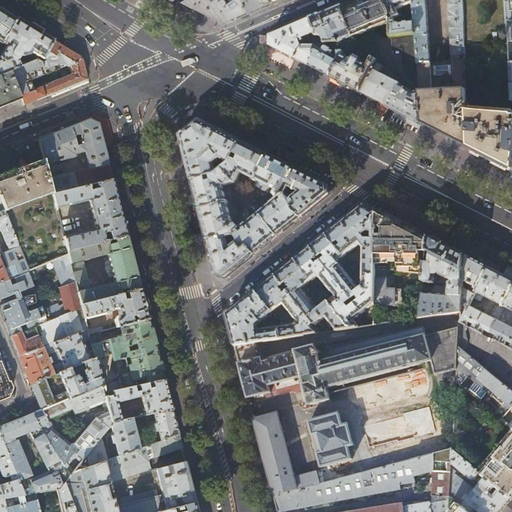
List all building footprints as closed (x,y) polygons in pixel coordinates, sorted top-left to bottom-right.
[(230,0),(232,1),(228,3),(225,0),(183,0),(182,1),(226,23),(239,17),(250,12),(244,0),(230,0)] [(266,0),(244,0),(250,12),(253,11),(268,4),(267,1),(266,0)] [(365,0),(361,2),(343,9),(355,38),(388,24),(391,24),(391,21),(391,14),(384,0),(365,0)] [(384,0),(391,14),(391,21),(401,17),(404,17),(406,23),(391,26),(392,37),(416,34),(413,0),(384,0)] [(448,0),(451,59),(465,56),(462,0),(413,0),(416,34),(418,64),(431,64),(426,0),(448,0)] [(325,12),(312,18),(318,32),(317,36),(325,37),(325,39),(326,44),(337,43),(338,44),(340,44),(355,38),(343,9),(341,6),(325,12)] [(0,42),(1,43),(17,18),(7,12),(0,7),(0,42)] [(35,29),(17,18),(1,43),(6,46),(0,56),(0,75),(10,71),(21,67),(18,60),(22,53),(23,54),(27,53),(29,51),(38,57),(36,60),(39,62),(53,40),(35,29)] [(302,22),(293,26),(270,35),(270,46),(295,59),(310,66),(316,45),(317,41),(317,36),(318,32),(312,18),(302,22)] [(416,34),(392,37),(392,51),(402,50),(403,68),(405,68),(406,81),(413,84),(420,83),(418,64),(416,34)] [(39,62),(36,60),(21,67),(10,71),(21,99),(24,105),(59,91),(87,79),(81,57),(69,50),(53,40),(39,62)] [(316,45),(310,66),(318,70),(332,77),(342,58),(340,53),(338,44),(337,43),(326,44),(323,45),(316,45)] [(340,53),(342,58),(332,77),(345,84),(361,92),(372,70),(377,60),(372,58),(369,64),(369,65),(361,61),(362,59),(357,57),(356,59),(353,57),(349,59),(346,57),(344,52),(340,53)] [(465,56),(451,59),(431,64),(418,64),(420,83),(423,124),(430,127),(448,137),(470,148),(468,112),(465,56)] [(402,85),(372,70),(361,92),(375,99),(390,107),(402,85)] [(0,107),(21,99),(10,71),(0,75),(0,107)] [(423,124),(420,83),(413,84),(406,81),(402,85),(390,107),(395,110),(423,124)] [(511,110),(468,112),(470,148),(480,153),(505,165),(511,169),(511,110)] [(98,124),(98,123),(89,119),(59,131),(38,139),(44,159),(45,164),(76,156),(75,154),(85,151),(89,167),(90,168),(109,164),(104,147),(98,124)] [(230,164),(242,141),(221,130),(201,120),(181,136),(187,159),(193,181),(218,174),(224,169),(225,168),(223,166),(216,170),(215,164),(221,159),(222,159),(221,160),(225,162),(225,161),(230,164)] [(110,146),(105,126),(100,124),(98,124),(104,147),(110,146)] [(255,148),(242,141),(230,164),(225,168),(224,169),(235,183),(241,172),(246,175),(245,178),(255,183),(256,180),(269,155),(255,148)] [(287,157),(273,150),(270,155),(284,162),(287,157)] [(270,155),(269,155),(256,180),(264,184),(262,189),(269,192),(271,188),(278,191),(276,195),(278,198),(279,198),(284,194),(285,194),(286,194),(293,194),(293,189),(295,185),(290,182),(297,169),(284,162),(270,155)] [(48,177),(45,164),(44,159),(17,169),(3,174),(0,175),(0,200),(19,246),(29,271),(52,262),(69,255),(67,250),(64,237),(56,208),(53,194),(48,177)] [(113,179),(109,164),(90,168),(89,167),(48,177),(53,194),(113,179)] [(315,172),(300,165),(297,169),(312,177),(315,173),(315,172)] [(235,183),(224,169),(218,174),(193,181),(195,189),(196,195),(201,210),(233,201),(229,185),(235,183)] [(297,169),(290,182),(295,185),(293,189),(300,193),(293,199),(299,206),(294,210),(301,217),(307,213),(314,206),(330,194),(329,185),(327,184),(312,177),(297,169)] [(335,185),(334,182),(315,172),(315,173),(329,180),(327,184),(329,185),(330,194),(314,206),(315,207),(332,192),(332,186),(335,185)] [(329,180),(315,173),(312,177),(327,184),(329,180)] [(113,179),(53,194),(56,208),(89,200),(97,228),(64,237),(67,250),(127,235),(113,179)] [(262,189),(264,184),(256,180),(255,183),(254,185),(262,189)] [(291,200),(286,194),(285,194),(284,194),(279,198),(278,198),(259,213),(278,236),(289,226),(301,217),(294,210),(299,206),(293,199),(291,200)] [(195,212),(201,210),(196,195),(191,196),(195,212)] [(0,200),(0,253),(2,253),(0,247),(0,229),(1,230),(9,250),(19,246),(0,200)] [(238,217),(233,201),(201,210),(201,211),(205,227),(206,230),(208,241),(222,237),(223,242),(228,241),(233,243),(235,236),(235,235),(235,233),(240,229),(237,226),(238,225),(234,226),(232,219),(238,217)] [(345,220),(327,234),(345,256),(360,244),(364,248),(364,274),(376,274),(377,210),(369,206),(365,204),(345,220)] [(425,274),(429,237),(429,236),(419,232),(392,218),(377,210),(376,274),(375,304),(375,306),(402,306),(402,290),(389,290),(389,280),(387,280),(387,271),(414,271),(414,274),(425,274)] [(205,227),(201,211),(195,212),(199,228),(205,227)] [(259,213),(240,229),(235,233),(235,235),(235,236),(240,242),(237,244),(243,251),(248,248),(255,254),(266,245),(278,236),(259,213)] [(320,240),(311,247),(329,269),(339,261),(345,256),(327,234),(320,240)] [(135,266),(127,235),(67,250),(69,255),(81,304),(123,294),(127,293),(141,289),(135,266)] [(230,249),(228,241),(223,242),(222,237),(208,241),(211,250),(217,275),(226,277),(238,268),(255,254),(248,248),(243,251),(237,244),(230,249)] [(450,247),(429,237),(425,274),(424,283),(435,284),(436,275),(440,274),(442,276),(449,280),(451,280),(453,282),(450,284),(450,296),(462,297),(462,289),(463,280),(465,255),(450,247)] [(29,271),(19,246),(9,250),(2,253),(8,267),(4,268),(8,279),(9,279),(29,271)] [(304,253),(296,260),(313,280),(319,275),(336,296),(346,289),(329,269),(311,247),(304,253)] [(81,304),(69,255),(52,262),(53,265),(60,285),(56,287),(57,289),(59,289),(65,312),(66,314),(82,308),(81,304)] [(477,261),(465,255),(463,280),(466,282),(478,289),(489,267),(479,262),(477,261)] [(501,266),(480,256),(477,261),(479,262),(489,267),(498,272),(501,266)] [(286,267),(276,275),(316,324),(317,325),(327,317),(339,331),(352,329),(329,301),(319,310),(307,295),(309,293),(310,290),(306,286),(313,280),(296,260),(286,267)] [(360,289),(339,261),(329,269),(346,289),(364,312),(375,304),(376,274),(364,274),(364,287),(360,289)] [(46,267),(53,265),(52,262),(29,271),(9,279),(11,284),(16,283),(18,282),(20,287),(47,276),(46,275),(44,268),(46,267)] [(147,287),(141,265),(135,266),(141,289),(147,287)] [(511,278),(505,275),(498,272),(489,267),(478,289),(476,293),(499,303),(495,310),(494,309),(490,316),(497,320),(504,306),(511,290),(511,278)] [(267,283),(257,291),(274,312),(281,306),(284,303),(289,310),(299,322),(295,325),(281,327),(283,339),(317,334),(312,327),(316,324),(276,275),(267,283)] [(11,284),(9,279),(8,279),(0,282),(0,310),(0,311),(11,336),(39,325),(35,315),(33,310),(20,313),(16,298),(11,284)] [(476,293),(478,289),(466,282),(466,285),(469,288),(469,293),(474,296),(476,293)] [(34,295),(38,306),(56,301),(53,288),(41,293),(40,291),(37,292),(35,292),(34,295)] [(141,289),(127,293),(128,298),(124,299),(123,294),(81,304),(82,308),(85,318),(108,312),(108,310),(117,308),(119,315),(116,316),(114,319),(116,327),(120,326),(133,323),(131,317),(136,315),(137,321),(149,319),(141,289)] [(364,312),(346,289),(336,296),(329,301),(352,329),(360,328),(355,320),(364,312)] [(469,293),(462,289),(462,297),(461,306),(467,310),(469,306),(474,296),(469,293)] [(274,312),(257,291),(243,302),(227,314),(231,327),(236,346),(258,343),(283,339),(281,327),(258,330),(257,325),(274,312)] [(450,296),(423,295),(420,319),(461,313),(461,306),(462,297),(450,296)] [(287,312),(289,310),(284,303),(281,306),(285,312),(287,312)] [(39,325),(66,314),(65,312),(62,313),(60,314),(58,306),(35,315),(39,325)] [(490,316),(469,306),(467,310),(460,323),(470,328),(472,330),(478,332),(480,328),(485,331),(483,335),(487,337),(497,320),(490,316)] [(85,318),(82,308),(66,314),(39,325),(11,336),(15,346),(19,356),(43,347),(54,342),(80,332),(88,329),(85,318)] [(149,319),(137,321),(133,323),(120,326),(122,333),(123,333),(122,336),(102,341),(99,331),(89,334),(94,354),(95,357),(96,358),(112,353),(114,361),(121,359),(122,360),(124,359),(124,357),(128,356),(131,365),(126,366),(127,370),(118,373),(119,381),(102,385),(104,393),(165,379),(153,336),(149,319)] [(511,327),(497,320),(487,337),(505,346),(507,341),(511,343),(511,345),(510,349),(511,349),(511,327)] [(466,331),(470,328),(460,323),(460,328),(459,348),(465,353),(469,342),(466,331)] [(458,370),(459,348),(460,328),(427,337),(424,329),(322,355),(321,352),(318,352),(317,346),(297,351),(298,354),(263,363),(258,343),(236,346),(239,359),(245,380),(249,398),(271,392),(270,386),(304,377),(311,405),(330,401),(329,397),(330,396),(328,388),(432,361),(436,376),(437,376),(458,370)] [(478,332),(472,330),(470,337),(511,362),(511,349),(510,349),(505,346),(487,337),(483,335),(478,332)] [(81,335),(80,332),(54,342),(57,350),(62,362),(65,370),(91,359),(89,356),(81,335)] [(57,350),(54,342),(43,347),(46,354),(57,350)] [(46,354),(43,347),(19,356),(24,370),(30,384),(54,374),(51,367),(49,363),(52,362),(49,356),(47,357),(46,354)] [(511,407),(511,391),(465,353),(459,348),(458,370),(457,383),(479,401),(502,419),(511,407)] [(102,385),(96,358),(95,357),(91,359),(65,370),(54,374),(30,384),(35,397),(40,409),(41,410),(102,385)] [(0,400),(9,397),(13,388),(11,382),(6,371),(1,360),(0,360),(0,400)] [(62,362),(51,367),(54,374),(65,370),(62,362)] [(456,401),(457,383),(458,370),(437,376),(445,403),(456,401)] [(37,411),(32,413),(34,418),(40,427),(44,434),(70,475),(73,471),(69,464),(74,458),(76,458),(81,462),(100,439),(111,425),(112,424),(112,422),(122,420),(117,402),(142,397),(147,414),(154,413),(172,409),(165,379),(104,393),(102,385),(41,410),(40,409),(37,411)] [(511,427),(502,419),(479,401),(467,404),(455,418),(453,450),(453,452),(480,474),(511,434),(511,427)] [(364,444),(367,453),(436,434),(433,424),(432,420),(431,415),(429,407),(360,425),(364,440),(364,444)] [(179,434),(172,409),(154,413),(156,420),(150,422),(150,425),(149,425),(153,440),(146,442),(147,446),(179,434)] [(24,416),(0,425),(0,435),(3,442),(35,429),(40,427),(34,418),(32,413),(29,414),(24,416)] [(274,496),(321,484),(319,477),(317,471),(295,478),(279,413),(255,419),(274,496)] [(318,455),(321,468),(352,460),(348,447),(354,446),(349,425),(343,426),(340,414),(310,422),(313,434),(311,435),(318,434),(320,441),(313,443),(311,443),(313,448),(314,447),(321,446),(323,454),(317,455),(317,456),(318,455)] [(133,417),(122,420),(112,422),(112,424),(111,425),(113,434),(111,435),(113,443),(115,443),(118,456),(139,448),(133,417)] [(65,481),(70,475),(44,434),(33,440),(49,470),(20,483),(24,494),(27,493),(34,492),(56,488),(60,487),(65,481)] [(179,434),(147,446),(139,448),(118,456),(106,460),(73,471),(70,475),(65,481),(76,511),(118,511),(117,506),(110,480),(150,466),(148,459),(182,447),(179,434)] [(511,434),(480,474),(486,479),(511,498),(511,434)] [(0,497),(4,497),(22,494),(24,494),(20,483),(18,480),(4,445),(3,442),(0,435),(0,497)] [(106,460),(100,439),(81,462),(73,471),(106,460)] [(17,440),(4,445),(18,480),(30,475),(17,440)] [(452,465),(453,452),(453,450),(410,461),(413,477),(433,472),(431,502),(431,504),(450,500),(450,497),(452,472),(452,465)] [(480,474),(453,452),(452,465),(471,481),(475,481),(481,486),(486,479),(480,474)] [(163,494),(117,506),(118,511),(156,511),(158,511),(196,502),(188,469),(186,461),(156,469),(163,494)] [(413,477),(410,461),(343,478),(326,482),(321,484),(274,496),(275,497),(279,511),(324,504),(373,495),(405,489),(405,488),(415,487),(413,477)] [(326,482),(343,478),(342,471),(325,476),(326,482)] [(511,498),(486,479),(481,486),(475,492),(452,472),(450,497),(468,511),(502,511),(504,510),(511,500),(511,498)] [(60,487),(56,488),(59,501),(67,499),(70,506),(66,507),(67,511),(76,511),(65,481),(60,487)] [(22,494),(4,497),(6,505),(9,504),(10,501),(18,499),(20,503),(6,507),(7,511),(39,511),(36,499),(25,502),(22,494)] [(468,511),(450,497),(450,500),(449,511),(468,511)] [(449,511),(450,500),(431,504),(431,502),(412,502),(403,504),(360,511),(354,511),(449,511)] [(198,511),(196,502),(158,511),(198,511)]
